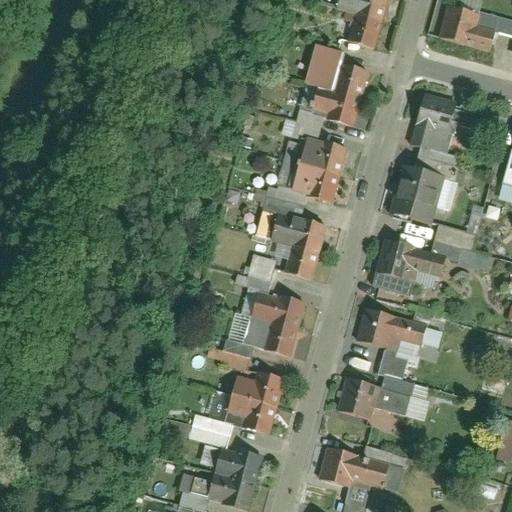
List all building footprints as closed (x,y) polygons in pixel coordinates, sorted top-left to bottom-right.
[(387,0),(350,0),(340,33),(373,44),(387,0)] [(472,0),(460,0),(458,11),(478,15),(481,2),(472,0)] [(446,8),(437,41),(496,57),(502,34),(475,27),(478,17),(452,10),(446,8)] [(370,73),(335,62),(320,112),(354,123),(370,73)] [(458,102),(424,92),(410,142),(443,152),(458,102)] [(347,145),(308,135),(295,188),(334,198),(347,145)] [(445,172),(414,163),(401,210),(432,219),(445,172)] [(281,167),(278,189),(287,190),(291,169),(281,167)] [(429,258),(489,272),(493,258),(472,254),(482,210),(471,208),(465,233),(436,227),(429,258)] [(329,227),(292,215),(276,268),(313,279),(329,227)] [(426,241),(392,231),(382,265),(416,275),(426,241)] [(246,287),(269,290),(273,261),(250,258),(246,287)] [(289,355),(302,305),(259,294),(247,345),(289,355)] [(406,313),(373,304),(362,341),(396,351),(406,313)] [(270,430),(282,379),(241,368),(228,419),(270,430)] [(400,399),(349,384),(341,411),(391,426),(400,399)] [(509,464),(511,453),(511,422),(505,421),(495,460),(509,464)] [(165,425),(164,436),(183,436),(184,426),(165,425)] [(264,452),(227,441),(212,493),(249,504),(264,452)] [(388,471),(329,453),(321,478),(380,497),(388,471)]
